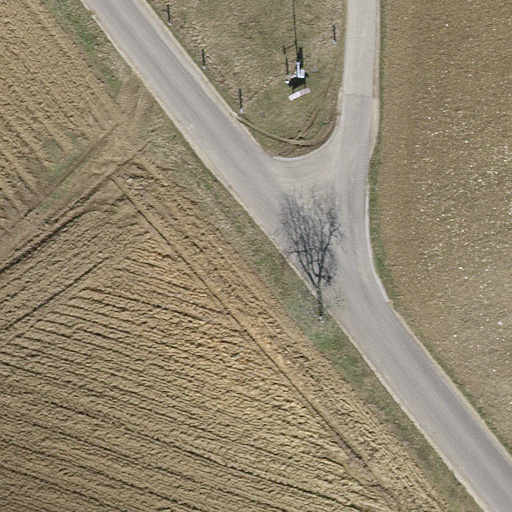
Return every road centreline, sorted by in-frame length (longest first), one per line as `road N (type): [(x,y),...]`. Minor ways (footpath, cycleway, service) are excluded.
road 1 (unclassified): [(511,497),(365,326),(108,0)]
road 2 (track): [(365,326),(366,0)]
